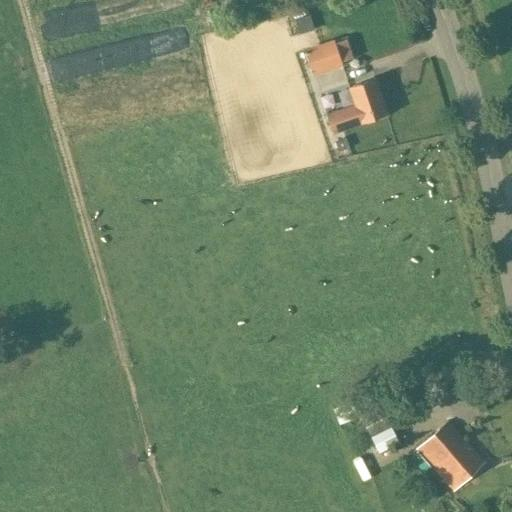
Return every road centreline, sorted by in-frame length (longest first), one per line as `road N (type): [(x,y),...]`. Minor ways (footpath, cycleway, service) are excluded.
road 1 (track): [(24,0),(122,359)]
road 2 (tertiary): [(511,283),(476,119),(435,0)]
